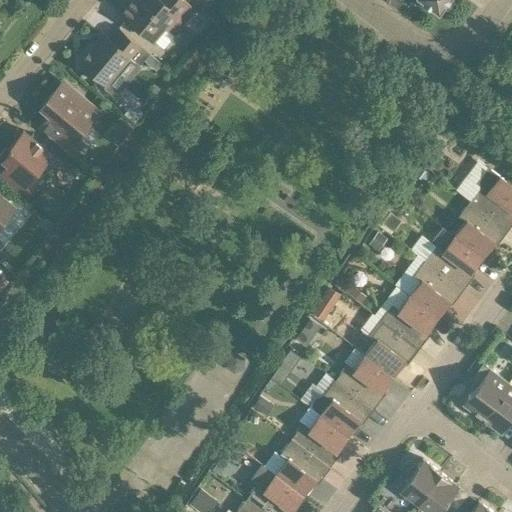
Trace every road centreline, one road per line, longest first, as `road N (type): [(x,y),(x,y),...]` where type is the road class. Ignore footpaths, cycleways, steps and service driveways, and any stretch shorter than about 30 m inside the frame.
road 1 (residential): [(503,0),(465,44),(434,52),(352,0)]
road 2 (residential): [(412,412),(511,280)]
road 3 (residential): [(0,101),(85,0)]
road 4 (residential): [(337,511),(412,412)]
road 5 (residential): [(511,485),(412,412)]
